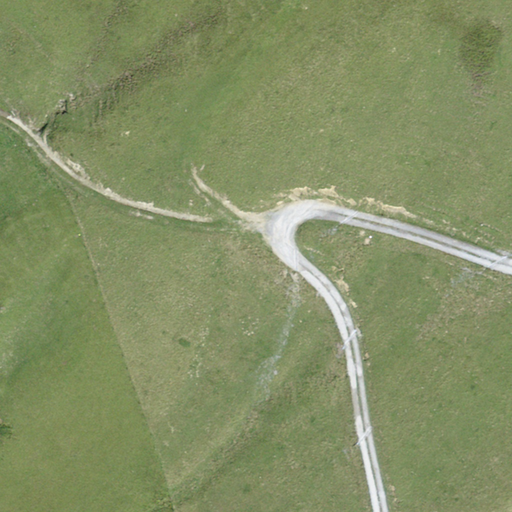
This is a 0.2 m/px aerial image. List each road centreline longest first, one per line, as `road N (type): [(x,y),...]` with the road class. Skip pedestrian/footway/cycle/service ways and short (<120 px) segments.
road 1 (track): [(381,511),(342,314),(332,293),(287,253),(279,225),(301,210),(375,221),(511,267)]
road 2 (track): [(279,225),(159,226),(70,191),(0,120)]
